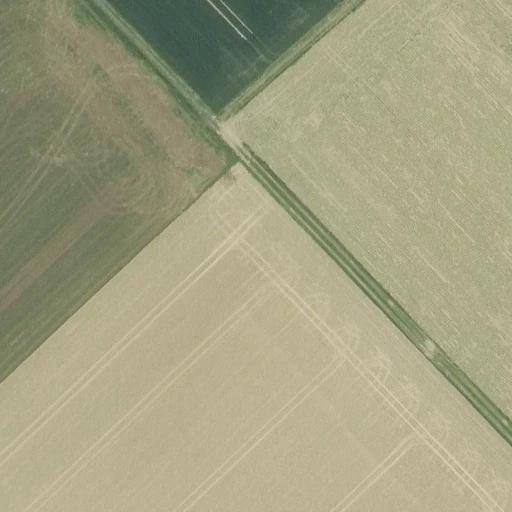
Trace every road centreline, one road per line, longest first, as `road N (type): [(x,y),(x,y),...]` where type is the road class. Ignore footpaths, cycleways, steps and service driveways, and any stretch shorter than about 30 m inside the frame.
road 1 (track): [(88,0),(511,440)]
road 2 (track): [(211,129),(358,0)]
